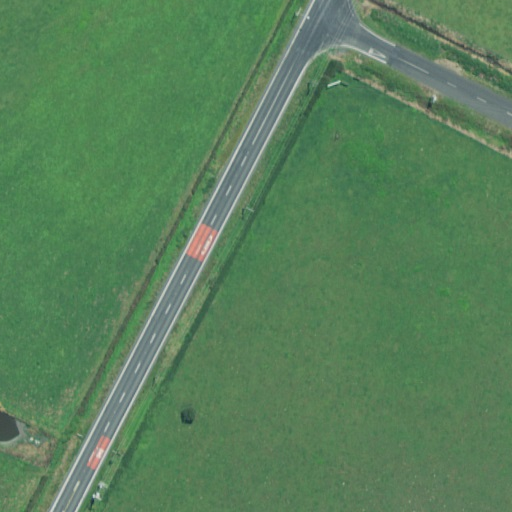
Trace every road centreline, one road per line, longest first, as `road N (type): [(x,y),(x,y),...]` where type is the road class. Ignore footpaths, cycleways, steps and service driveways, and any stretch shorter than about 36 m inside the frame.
road 1 (tertiary): [(317,19),(63,511)]
road 2 (unclassified): [(511,117),(317,19)]
